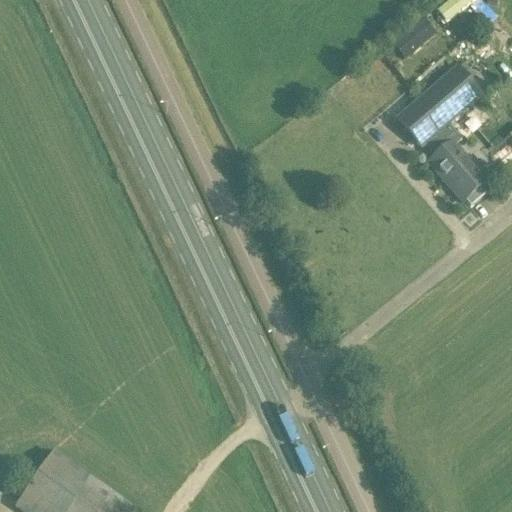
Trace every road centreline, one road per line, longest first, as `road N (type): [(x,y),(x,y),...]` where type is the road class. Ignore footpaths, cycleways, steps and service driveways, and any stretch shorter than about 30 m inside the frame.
road 1 (primary): [(318,511),(70,0)]
road 2 (unclassified): [(369,511),(127,0)]
road 3 (track): [(175,511),(236,432),(313,393)]
